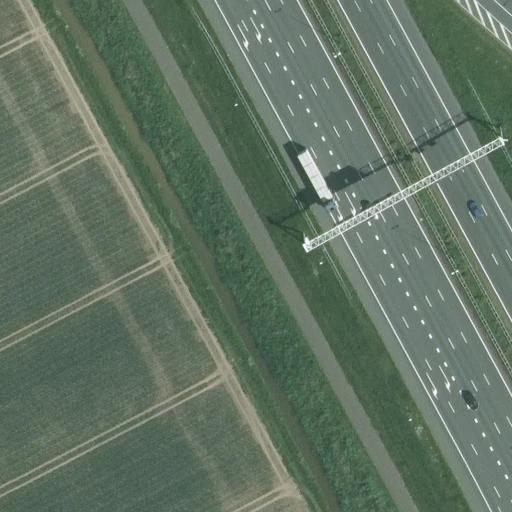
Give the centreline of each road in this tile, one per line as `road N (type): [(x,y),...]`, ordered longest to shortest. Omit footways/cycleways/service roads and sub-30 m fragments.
road 1 (unclassified): [(407,511),(131,0)]
road 2 (motorway): [(255,0),(511,473)]
road 3 (motorway): [(511,283),(358,0)]
